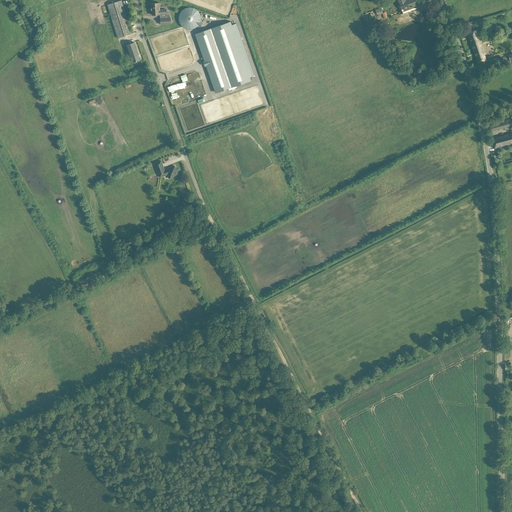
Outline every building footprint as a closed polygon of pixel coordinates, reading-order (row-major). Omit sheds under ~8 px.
[(121,0),(109,4),(119,37),(132,33),(121,0)] [(398,0),(402,10),(409,8),(413,6),(416,5),(416,7),(417,7),(414,0),(407,0),(406,0),(405,0),(398,0)] [(152,15),(160,14),(167,14),(166,9),(163,10),(160,10),(159,3),(155,3),(150,3),(151,8),(152,8),(152,15)] [(182,7),(179,25),(200,29),(203,10),(182,7)] [(479,21),(481,27),(495,22),(494,17),(479,21)] [(232,25),(231,21),(196,33),(217,93),(228,89),(229,90),(237,88),(236,86),(251,81),(250,77),(254,75),(236,23),(232,25)] [(491,27),(484,29),(488,41),(494,39),(491,27)] [(472,46),(481,42),(476,30),(467,33),(472,46)] [(129,51),(126,52),(128,56),(130,55),(133,62),(141,60),(134,42),(126,45),(129,51)] [(481,42),(472,46),(478,63),(486,61),(484,53),(485,53),(481,42)] [(509,119),(489,125),(491,132),(510,126),(509,121),(510,121),(509,119)] [(495,148),(500,147),(511,143),(511,131),(510,133),(510,134),(492,139),(495,148)] [(161,161),(155,163),(159,173),(162,172),(164,176),(168,174),(169,178),(178,175),(175,166),(166,169),(166,170),(165,171),(161,161)]
